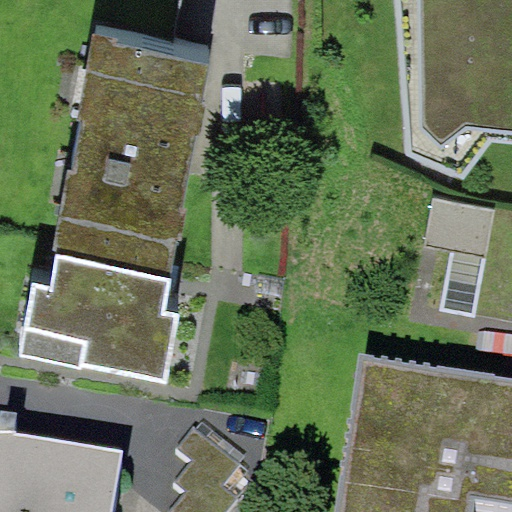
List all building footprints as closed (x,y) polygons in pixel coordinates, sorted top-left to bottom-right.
[(511,0),(400,0),(411,169),(460,187),(496,137),(511,138),(511,0)] [(211,46),(90,23),(52,233),(173,257),(211,46)] [(171,266),(52,243),(49,270),(32,269),(18,346),(166,374),(178,302),(165,297),(171,266)] [(511,511),(511,418),(354,394),(336,511),(511,511)] [(110,511),(120,450),(0,431),(0,511),(110,511)] [(256,511),(268,498),(192,438),(177,456),(193,468),(174,490),(188,503),(179,511),(256,511)]
